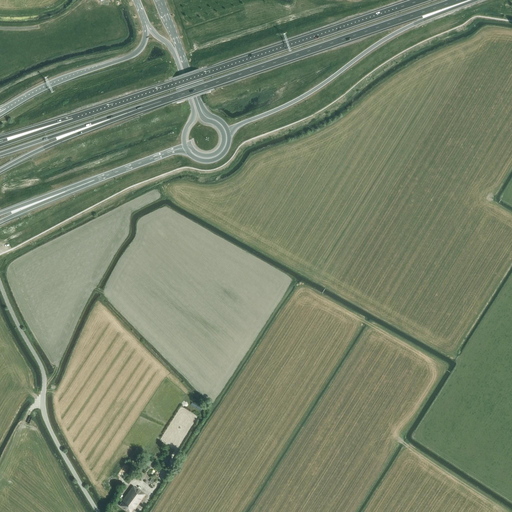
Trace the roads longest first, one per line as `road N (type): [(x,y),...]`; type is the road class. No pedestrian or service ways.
road 1 (trunk): [(423,0),(79,116)]
road 2 (trunk): [(178,96),(459,0)]
road 3 (trunk): [(228,133),(298,99),(393,34),(472,0)]
road 4 (unclassified): [(97,511),(49,427),(42,370),(0,282)]
road 5 (trunk): [(0,171),(178,96)]
road 6 (trunk): [(0,154),(178,96)]
road 7 (trunk): [(146,24),(134,53),(8,107)]
road 8 (primary): [(146,24),(174,54),(194,113),(184,146)]
